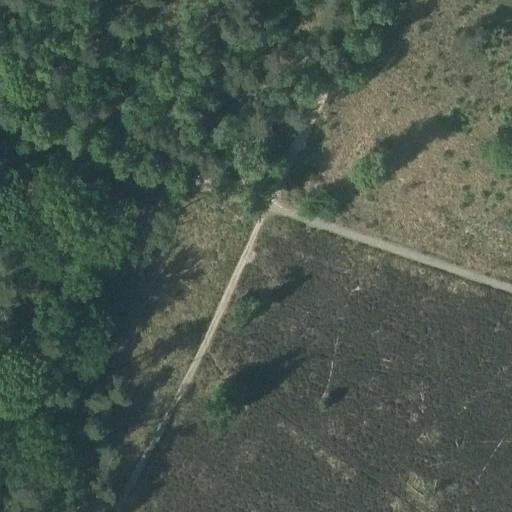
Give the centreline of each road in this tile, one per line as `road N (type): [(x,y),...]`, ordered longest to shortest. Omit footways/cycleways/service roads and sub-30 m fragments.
road 1 (track): [(116,511),(269,207)]
road 2 (track): [(269,207),(372,0)]
